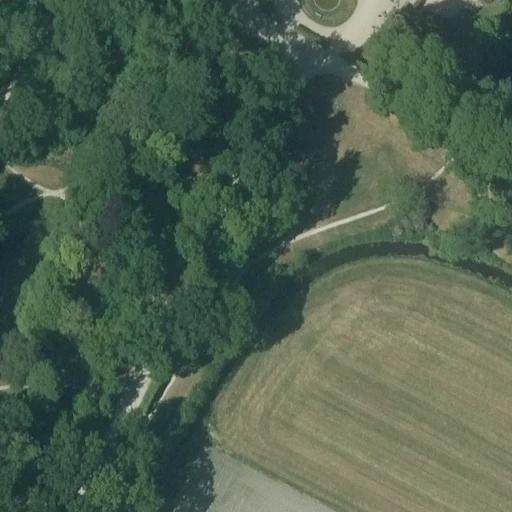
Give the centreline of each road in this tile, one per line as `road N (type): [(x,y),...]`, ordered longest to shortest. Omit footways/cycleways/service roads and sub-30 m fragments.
road 1 (track): [(77,511),(305,47)]
road 2 (track): [(305,47),(511,157)]
